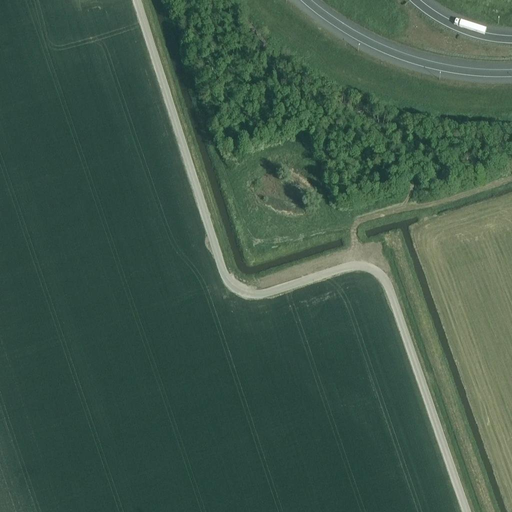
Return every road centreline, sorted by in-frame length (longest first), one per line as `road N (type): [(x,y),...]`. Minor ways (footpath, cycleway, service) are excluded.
road 1 (track): [(465,511),(373,264),(352,261),(264,292),(239,292),(220,278),(136,0)]
road 2 (motorway): [(305,0),(358,37),(421,62),(511,71)]
